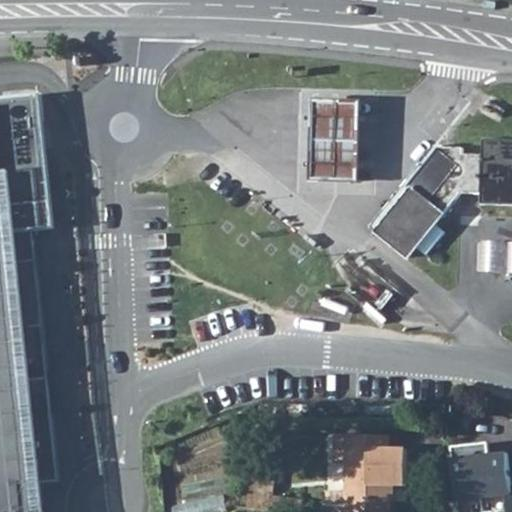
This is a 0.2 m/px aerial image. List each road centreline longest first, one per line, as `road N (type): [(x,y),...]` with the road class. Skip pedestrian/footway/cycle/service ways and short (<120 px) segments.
road 1 (tertiary): [(383,22),(0,10)]
road 2 (tertiary): [(383,22),(511,58)]
road 3 (tertiary): [(511,29),(383,22)]
